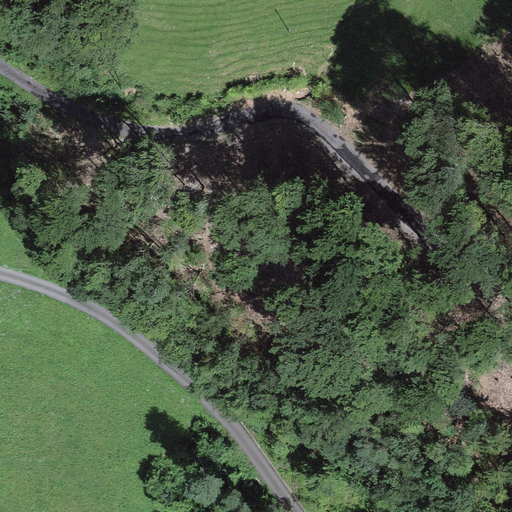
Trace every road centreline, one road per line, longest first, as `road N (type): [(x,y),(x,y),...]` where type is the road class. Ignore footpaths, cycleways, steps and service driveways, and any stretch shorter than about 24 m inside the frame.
road 1 (track): [(0,67),(73,108),(139,131),(182,134),(286,108),(443,244),(511,268)]
road 2 (unclassified): [(292,511),(234,429),(135,336),(86,304),(0,273)]
